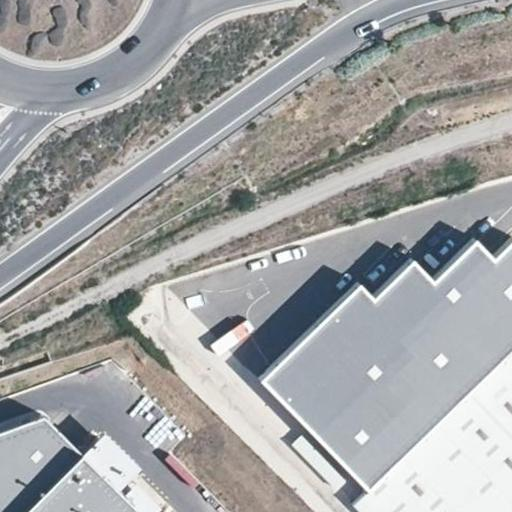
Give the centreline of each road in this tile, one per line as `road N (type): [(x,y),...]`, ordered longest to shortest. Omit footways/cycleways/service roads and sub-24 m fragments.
road 1 (motorway): [(0,276),(329,41),(410,0)]
road 2 (primary): [(53,91),(120,73),(159,35)]
